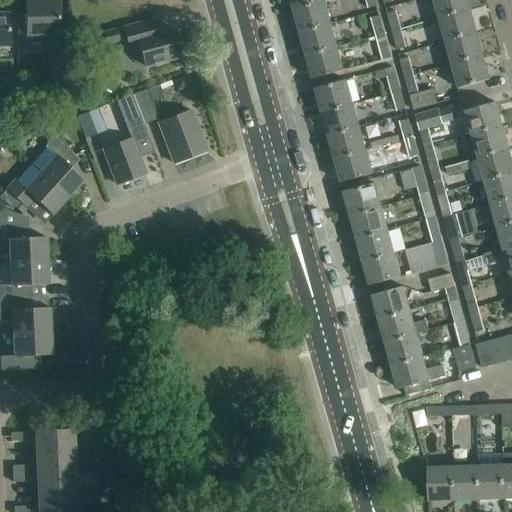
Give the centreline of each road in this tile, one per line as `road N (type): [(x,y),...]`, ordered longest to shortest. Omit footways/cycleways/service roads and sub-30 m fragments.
road 1 (residential): [(0,405),(83,390),(90,366),(88,236),(104,220),(271,160)]
road 2 (secondary): [(374,511),(271,160)]
road 3 (secondary): [(271,160),(228,0)]
